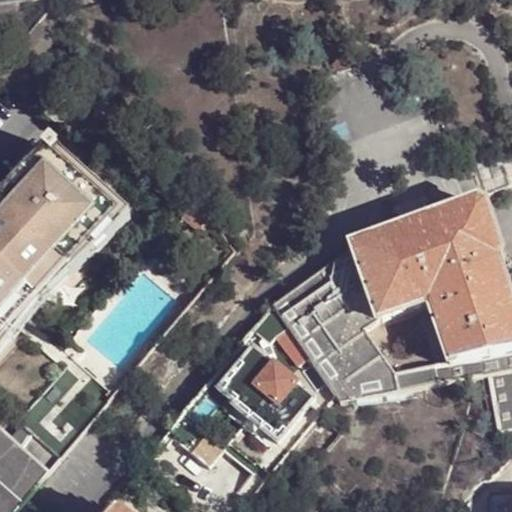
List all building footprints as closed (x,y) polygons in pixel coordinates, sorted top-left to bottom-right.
[(30,2),(20,3),(21,12),(38,10),(37,1),(30,2)] [(247,27),(259,25),(257,12),(246,16),(247,27)] [(86,18),(75,26),(99,60),(111,53),(86,18)] [(56,39),(38,24),(15,53),(32,67),(56,39)] [(262,70),(259,25),(247,27),(252,71),(262,70)] [(0,211),(0,351),(24,325),(19,319),(31,306),(46,291),(52,297),(53,295),(48,289),(76,260),(81,265),(119,223),(77,184),(83,178),(55,153),(0,211)] [(480,175),(486,194),(511,185),(504,166),(480,175)] [(211,222),(197,203),(184,219),(201,233),(211,222)] [(339,396),(344,404),(389,396),(386,380),(363,332),(376,321),(418,307),(439,370),(511,356),(511,306),(498,264),(502,256),(486,208),(480,205),(478,204),(352,248),(352,250),(273,307),(275,308),(275,307),(288,326),(291,330),(312,359),(339,396)] [(278,333),(288,326),(275,307),(275,308),(260,325),(270,334),(278,333)] [(305,364),(312,359),(291,330),(283,335),(305,364)] [(217,391),(233,405),(280,444),(316,403),(253,349),(217,391)] [(386,380),(389,396),(504,374),(511,372),(511,356),(439,370),(386,380)] [(0,511),(19,511),(62,461),(36,437),(17,421),(0,405),(0,511)] [(232,407),(278,447),(280,444),(233,405),(232,407)] [(278,447),(232,407),(225,414),(272,455),(278,447)] [(36,437),(62,461),(74,447),(44,423),(36,437)] [(221,458),(195,435),(180,452),(207,475),(221,458)] [(511,511),(511,498),(494,498),(493,511),(511,511)]
